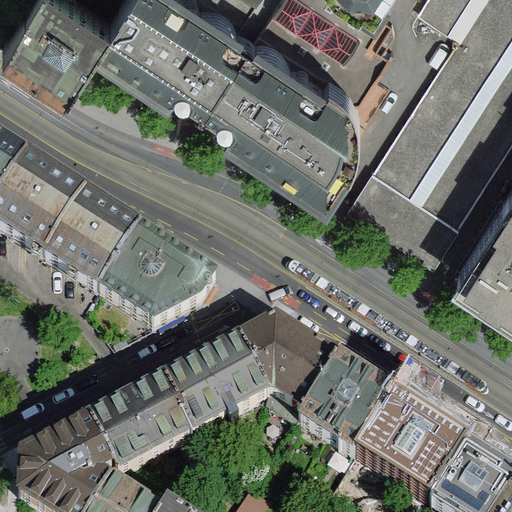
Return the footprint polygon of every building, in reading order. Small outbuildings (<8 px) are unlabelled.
[(98,42),(111,22),(76,0),(31,0),(3,49),(66,90),(98,42)] [(190,93),(204,103),(247,37),(239,32),(188,0),(124,0),(111,22),(98,42),(114,53),(123,54),(133,60),(138,69),(141,76),(150,84),(158,87),(167,88),(176,86),(176,90),(178,93),(182,96),(186,95),(190,93)] [(188,0),(239,32),(259,0),(188,0)] [(282,0),(255,42),(257,43),(271,43),(281,50),(287,58),(292,69),(295,68),(297,69),(302,67),(307,69),(309,74),(309,78),(324,87),(330,78),(349,92),(356,105),(362,104),(392,58),(383,53),(395,33),(393,24),(381,17),(377,25),(339,0),(282,0)] [(339,0),(377,25),(381,17),(390,4),(385,0),(384,0),(339,0)] [(377,176),(355,210),(432,260),(455,226),(458,227),(511,142),(511,0),(430,0),(421,15),(460,41),(374,174),(377,176)] [(249,39),(247,37),(204,103),(207,105),(218,113),(218,116),(220,120),(223,123),(227,124),(230,123),(234,134),(241,142),(251,148),(265,150),(272,151),(282,157),(289,166),(331,194),(342,179),(352,160),(359,140),(359,121),(356,105),(349,92),(330,78),(324,87),(309,78),(309,74),(307,69),(302,67),(297,69),(295,68),(292,69),(287,58),(281,50),(271,43),(257,43),(255,42),(249,39)] [(0,146),(0,206),(28,164),(0,146)] [(87,202),(28,164),(0,206),(0,232),(47,263),(87,202)] [(511,311),(511,204),(507,201),(457,276),(511,311)] [(140,237),(87,202),(47,263),(102,299),(140,237)] [(216,287),(140,237),(102,299),(156,334),(203,309),(216,287)] [(278,326),(241,345),(269,401),(278,401),(306,419),(340,366),(278,326)] [(241,345),(165,385),(194,440),(269,401),(241,345)] [(394,401),(340,366),(306,419),(301,425),(356,461),(394,401)] [(91,425),(116,474),(119,480),(194,440),(165,385),(91,425)] [(299,429),(301,425),(306,419),(278,401),(269,401),(268,409),(299,429)] [(470,450),(394,401),(356,461),(378,475),(386,462),(440,497),(470,450)] [(38,511),(95,511),(113,486),(103,480),(116,474),(91,425),(23,460),(20,500),(38,511)] [(501,511),(511,495),(511,477),(470,450),(440,497),(432,509),(437,511),(501,511)] [(216,511),(238,511),(256,483),(242,473),(216,511)] [(153,511),(113,486),(95,511),(153,511)] [(511,511),(511,495),(501,511),(511,511)]
